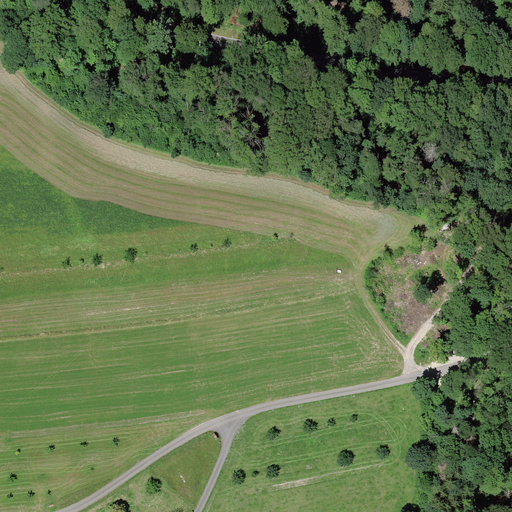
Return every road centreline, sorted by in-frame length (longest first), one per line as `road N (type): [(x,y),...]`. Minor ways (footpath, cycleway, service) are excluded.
road 1 (tertiary): [(33,0),(362,69),(511,84)]
road 2 (unclassified): [(236,416),(447,372),(474,361),(511,314)]
road 3 (track): [(511,185),(484,240),(409,329),(407,380)]
road 4 (unclassified): [(71,511),(236,416)]
